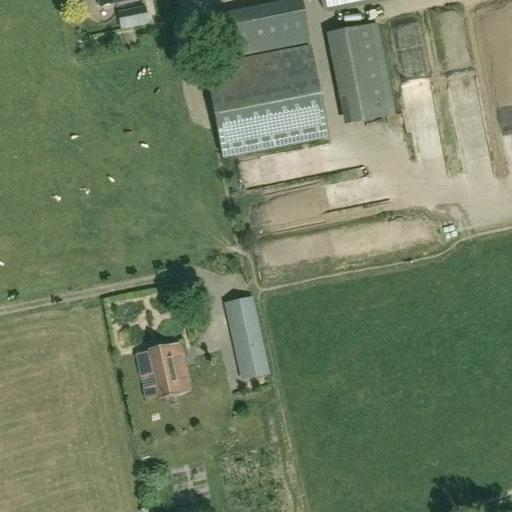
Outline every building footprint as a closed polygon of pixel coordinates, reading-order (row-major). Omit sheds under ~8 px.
[(98,0),(100,9),(138,0),(98,0)] [(321,0),(324,9),(325,13),(390,0),(321,0)] [(216,61),(308,43),(300,1),(208,19),(216,61)] [(145,7),(117,14),(121,31),(149,24),(145,7)] [(394,115),(376,25),(327,35),(345,125),(394,115)] [(311,53),(205,74),(222,158),(327,138),(311,53)] [(254,320),(230,325),(244,384),(267,379),(254,320)] [(179,344),(147,352),(148,353),(137,355),(148,403),(159,401),(191,394),(179,344)] [(245,428),(262,425),(259,411),(242,414),(245,428)]
